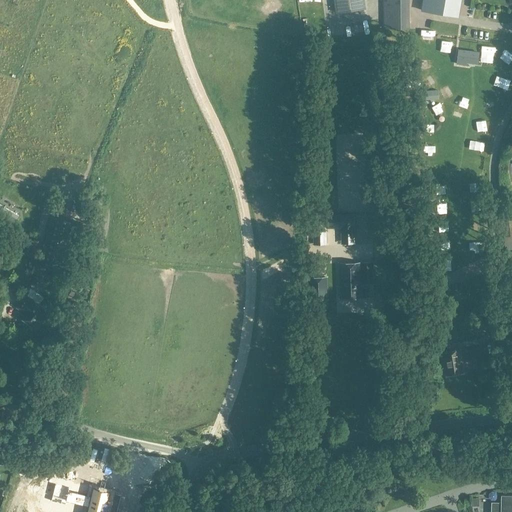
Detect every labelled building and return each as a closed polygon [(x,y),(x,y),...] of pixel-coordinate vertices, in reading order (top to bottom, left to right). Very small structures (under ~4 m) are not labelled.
[(365,9),(363,0),(334,0),(336,13),(365,9)] [(408,29),(407,0),(384,0),(384,29),(408,29)] [(349,26),(330,27),(330,35),(349,34),(349,26)] [(436,38),(436,29),(426,28),(425,38),(436,38)] [(453,50),(455,40),(444,39),(443,49),(453,50)] [(485,44),(484,56),(495,56),(495,45),(485,44)] [(457,61),(477,64),(478,53),(459,50),(457,61)] [(36,92),(33,103),(52,109),(60,78),(52,76),(52,75),(50,74),(49,75),(41,73),(38,84),(36,83),(34,92),(36,92)] [(435,75),(427,78),(430,86),(438,82),(435,75)] [(447,96),(455,91),(451,85),(443,90),(447,96)] [(426,100),(438,99),(438,90),(425,91),(426,100)] [(470,107),(473,98),(463,94),(460,103),(470,107)] [(488,111),(497,109),(495,99),(486,101),(488,111)] [(434,105),(439,114),(447,110),(442,100),(434,105)] [(412,116),(410,107),(396,109),(397,118),(412,116)] [(475,148),(485,150),(487,140),(477,138),(475,148)] [(427,151),(437,152),(437,143),(427,143),(427,151)] [(438,182),(439,193),(450,191),(448,181),(438,182)] [(501,234),(511,232),(511,208),(498,210),(501,234)] [(73,223),(51,217),(39,265),(60,271),(73,223)] [(315,218),(315,230),(315,246),(327,246),(327,230),(343,230),(343,234),(355,234),(355,230),(355,218),(315,218)] [(452,219),(442,219),(442,230),(452,230),(452,219)] [(444,259),(445,268),(456,267),(456,258),(444,259)] [(374,285),(374,281),(373,263),(360,263),(360,264),(339,264),(340,299),(361,298),(361,299),(369,298),(368,288),(361,288),(361,285),(374,285)] [(309,300),(328,299),(327,277),(308,278),(309,300)] [(49,323),(50,321),(51,320),(51,318),(51,317),(49,315),(47,314),(49,311),(31,299),(30,300),(25,297),(17,308),(23,311),(19,316),(37,329),(41,323),(43,324),(45,325),(46,325),(48,324),(49,323)] [(483,347),(464,350),(465,359),(485,356),(483,347)] [(459,351),(441,354),(446,376),(464,373),(459,351)] [(107,503),(109,493),(93,489),(91,497),(69,491),(70,487),(55,484),(50,501),(65,505),(66,502),(88,507),(86,511),(105,511),(108,504),(107,503)] [(511,511),(511,496),(501,496),(501,503),(491,503),(491,511),(511,511)]
